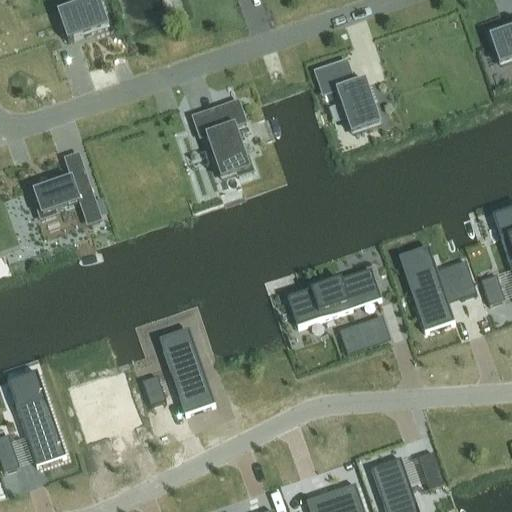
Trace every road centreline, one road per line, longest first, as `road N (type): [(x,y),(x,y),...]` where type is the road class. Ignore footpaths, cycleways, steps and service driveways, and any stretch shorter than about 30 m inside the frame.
road 1 (residential): [(103,511),(317,407),(511,393)]
road 2 (residential): [(386,0),(0,132)]
